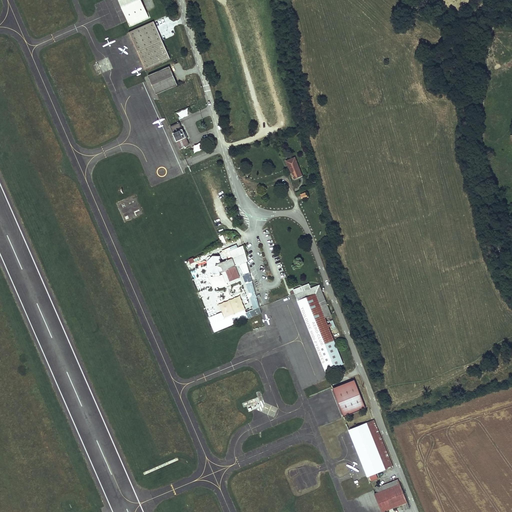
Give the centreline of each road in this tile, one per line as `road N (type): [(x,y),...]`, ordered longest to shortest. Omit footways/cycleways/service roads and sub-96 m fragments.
road 1 (unclassified): [(416,511),(306,227),(289,213),(256,211),(239,191),(181,0)]
road 2 (track): [(511,276),(498,254),(468,133),(469,26),(490,0)]
